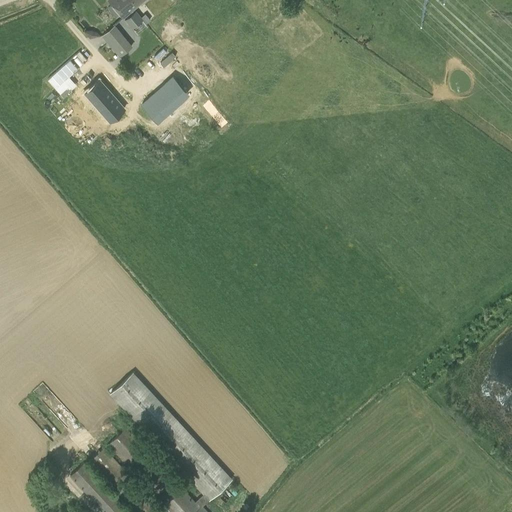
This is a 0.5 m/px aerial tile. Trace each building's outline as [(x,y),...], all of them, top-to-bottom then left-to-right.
[(108,0),(111,3),(107,7),(115,17),(119,13),(123,18),(143,0),(108,0)] [(135,12),(125,20),(132,28),(132,29),(142,20),(135,12)] [(114,24),(101,35),(109,46),(119,58),(133,47),(114,24)] [(69,59),(47,79),(62,96),(71,88),(64,80),(77,68),(69,59)] [(154,93),(141,105),(154,118),(160,113),(158,110),(165,104),(167,107),(185,91),(173,77),(172,77),(164,84),(167,87),(172,93),(163,101),(156,92),(155,92),(154,93)] [(89,90),(111,115),(124,103),(102,78),(89,90)] [(170,511),(205,511),(200,507),(207,500),(208,501),(231,479),(132,373),(109,394),(117,403),(202,495),(195,501),(126,427),(107,444),(106,443),(102,447),(103,448),(89,461),(136,511),(130,511),(86,464),(84,462),(69,475),(103,511),(163,511),(109,452),(111,449),(170,511)]
